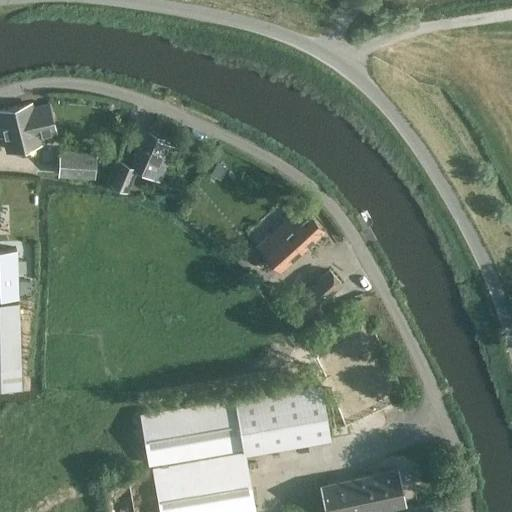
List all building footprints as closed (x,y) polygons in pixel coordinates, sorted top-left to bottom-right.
[(37,132),(55,128),(49,103),(31,107),(30,101),(0,108),(0,114),(8,148),(39,140),(37,132)] [(124,189),(126,185),(134,168),(158,178),(174,145),(162,140),(164,137),(148,130),(140,146),(139,145),(130,165),(121,161),(111,183),(124,189)] [(95,150),(59,147),(57,173),(93,175),(95,150)] [(279,267),(323,229),(309,213),(292,228),(285,220),(258,243),(279,267)] [(0,296),(17,296),(16,247),(0,247),(0,296)] [(312,315),(345,289),(330,271),(297,297),(312,315)] [(0,300),(0,386),(20,386),(17,300),(0,300)] [(149,463),(242,447),(243,452),(330,438),(321,381),(139,412),(149,463)] [(255,511),(244,452),(127,473),(133,511),(255,511)] [(327,511),(365,511),(383,508),(405,504),(397,469),(321,484),(327,511)]
